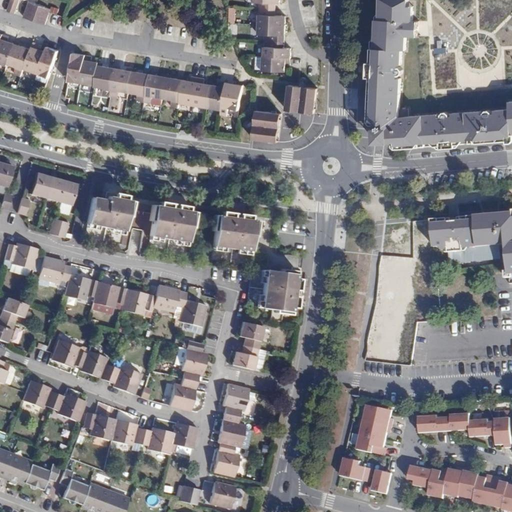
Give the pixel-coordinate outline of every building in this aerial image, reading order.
[(12,0),(8,12),(11,13),(16,14),(21,0),(25,0),(26,0),(25,0),(12,0)] [(259,9),(276,9),(276,3),(280,3),(280,0),(253,0),(253,2),(259,2),(259,9)] [(511,100),(511,101),(511,109),(496,109),(496,112),(494,113),(494,111),(491,110),(487,110),(485,111),(486,113),(482,113),(482,111),(481,110),(453,112),(453,116),(450,116),(450,114),(448,112),(444,112),(443,114),(443,116),(440,116),(439,113),(401,115),(403,78),(399,78),(400,75),(402,74),(403,72),(404,69),(401,67),(400,67),(400,64),(403,64),(404,49),(407,49),(408,35),(418,36),(420,20),(414,19),(415,6),(410,6),(409,4),(409,0),(380,0),(381,13),(376,16),(376,37),(372,40),(372,62),(371,78),(369,116),(369,121),(376,121),(375,143),(396,142),(396,145),(467,140),(476,140),(478,143),(499,141),(499,138),(498,134),(508,133),(511,133),(511,100)] [(30,2),(28,7),(36,11),(38,5),(30,2)] [(33,20),(39,23),(45,7),(38,5),(36,11),(33,20)] [(24,17),(33,20),(36,11),(28,7),(24,17)] [(46,25),(51,10),(45,7),(39,23),(46,25)] [(258,24),(286,26),(286,16),(276,16),(276,9),(259,9),(258,24)] [(268,41),(285,41),(286,26),(258,24),(258,34),(268,35),(268,41)] [(0,43),(0,64),(7,67),(7,65),(15,43),(8,41),(10,36),(3,34),(0,43)] [(264,57),(291,58),(292,48),(285,48),(285,41),(268,41),(268,47),(265,47),(264,57)] [(31,49),(24,70),(37,74),(45,51),(38,49),(40,44),(34,42),(31,49)] [(15,43),(7,65),(17,68),(15,74),(22,77),(24,70),(31,49),(15,43)] [(47,47),(45,51),(37,74),(49,78),(59,51),(47,47)] [(74,53),(69,81),(81,83),(86,55),(74,53)] [(86,55),(81,83),(95,86),(98,65),(99,62),(92,61),(93,56),(86,55)] [(291,64),(291,58),(264,57),(263,57),(262,71),(286,72),(286,64),(291,64)] [(95,86),(95,87),(104,89),(112,90),(116,68),(98,65),(95,86)] [(133,71),(116,68),(112,90),(120,91),(129,93),(133,71)] [(150,74),(133,71),(129,93),(139,94),(146,96),(150,74)] [(167,77),(150,74),(146,96),(145,102),(153,104),(154,97),(163,99),(167,77)] [(191,81),(184,80),(180,103),(194,106),(199,77),(192,76),(191,81)] [(184,80),(167,77),(163,99),(172,100),(171,107),(179,108),(180,103),(184,80)] [(205,79),(199,77),(194,106),(208,108),(212,85),(204,83),(205,79)] [(219,86),(212,85),(208,108),(222,110),(222,108),(226,82),(220,81),(219,86)] [(244,85),(226,82),(222,108),(230,109),(240,111),(244,85)] [(300,86),(289,85),(287,110),(315,113),(318,88),(308,87),(300,86)] [(112,90),(111,97),(119,98),(120,91),(112,90)] [(154,97),(153,104),(162,105),(163,99),(154,97)] [(222,108),(222,110),(221,115),(228,116),(230,109),(222,108)] [(274,141),(279,142),(282,113),(257,111),(254,139),(274,141)] [(11,173),(12,167),(6,165),(0,163),(0,184),(6,187),(11,173)] [(45,198),(51,177),(46,176),(36,173),(35,179),(30,194),(45,198)] [(58,202),(64,181),(59,180),(51,177),(45,198),(58,202)] [(74,195),(77,185),(71,183),(64,181),(58,202),(71,206),(74,195)] [(0,208),(8,211),(12,195),(4,193),(0,208)] [(126,201),(114,198),(108,197),(107,201),(92,198),(87,224),(100,227),(112,229),(124,232),(127,217),(129,218),(133,202),(126,201)] [(17,213),(25,215),(29,200),(22,198),(17,213)] [(169,209),(159,207),(152,206),(149,221),(152,221),(149,235),(162,238),(174,240),(186,242),(189,227),(192,228),(194,212),(187,211),(177,210),(169,209)] [(373,329),(370,359),(394,362),(395,353),(393,353),(394,340),(397,340),(401,303),(403,303),(404,294),(402,294),(403,282),(406,282),(407,274),(412,270),(416,270),(416,268),(421,263),(421,261),(424,261),(429,256),(431,255),(431,251),(432,250),(432,249),(433,248),(435,247),(438,247),(440,247),(442,248),(444,250),(507,244),(510,275),(511,274),(511,217),(505,218),(504,214),(476,216),(476,219),(462,220),(458,220),(452,221),(448,221),(448,218),(423,220),(423,223),(418,223),(417,225),(418,235),(419,246),(416,246),(408,247),(407,255),(399,254),(396,257),(386,256),(385,262),(381,262),(376,307),(373,329)] [(232,217),(221,216),(213,215),(211,230),(215,231),(213,245),(225,247),(237,248),(250,250),(252,236),(255,237),(257,221),(250,220),(237,218),(232,217)] [(61,221),(53,219),(49,234),(57,236),(61,221)] [(57,236),(64,238),(68,223),(61,221),(57,236)] [(32,271),(38,249),(31,247),(30,250),(27,249),(27,246),(17,243),(16,246),(9,244),(5,259),(12,262),(11,264),(32,271)] [(69,274),(71,267),(63,265),(64,262),(53,259),(53,262),(49,261),(50,259),(43,257),(38,278),(58,283),(59,281),(67,283),(69,274)] [(10,269),(11,264),(12,262),(5,259),(3,266),(10,269)] [(294,289),(295,277),(296,271),(280,269),(279,272),(265,270),(264,282),(262,294),(260,306),(271,307),(270,319),(281,320),(282,313),(290,314),(291,307),(293,295),(294,289)] [(94,297),(98,282),(90,280),(80,277),(79,280),(76,279),(76,276),(69,274),(67,283),(64,295),(85,300),(86,295),(94,297)] [(123,304),(127,289),(119,287),(109,285),(108,287),(104,286),(105,284),(98,282),(94,297),(93,302),(113,307),(115,302),(123,304)] [(185,300),(187,293),(179,291),(169,289),(169,292),(164,291),(165,287),(158,286),(155,296),(153,306),(173,311),(174,306),(183,308),(185,300)] [(144,309),(152,311),(153,306),(155,296),(148,294),(137,292),(137,294),(132,293),(133,291),(127,289),(123,304),(121,310),(142,315),(144,309)] [(23,317),(27,305),(23,304),(7,297),(3,310),(0,317),(14,323),(17,316),(23,317)] [(206,305),(185,300),(183,308),(180,320),(201,326),(206,305)] [(0,340),(7,343),(14,323),(0,317),(0,340)] [(243,345),(258,349),(263,327),(243,322),(239,336),(245,338),(243,345)] [(370,328),(365,359),(370,359),(373,329),(370,328)] [(87,349),(88,348),(80,345),(79,347),(60,339),(52,360),(58,362),(59,359),(63,360),(62,364),(72,368),(73,365),(80,368),(87,349)] [(202,353),(203,345),(188,340),(185,349),(202,353)] [(92,342),(89,350),(101,355),(103,348),(102,346),(92,342)] [(253,370),(258,349),(243,345),(241,353),(236,352),(232,365),(253,370)] [(181,347),(179,347),(175,364),(182,366),(184,358),(184,357),(185,349),(181,347)] [(107,381),(113,365),(106,362),(108,357),(101,355),(89,350),(87,349),(80,368),(79,370),(85,373),(86,370),(90,371),(89,374),(99,378),(107,381)] [(183,370),(181,378),(197,382),(199,374),(203,375),(205,364),(203,364),(203,360),(206,361),(208,354),(202,353),(185,349),(184,357),(184,358),(182,366),(181,370),(183,370)] [(3,369),(5,362),(0,360),(0,383),(3,385),(9,372),(3,369)] [(121,368),(113,365),(107,381),(114,384),(113,387),(123,390),(124,388),(127,389),(126,392),(134,395),(141,373),(121,365),(121,368)] [(197,382),(181,378),(180,385),(175,384),(169,406),(190,411),(192,402),(190,401),(191,398),(193,399),(196,390),(197,382)] [(30,380),(25,393),(22,401),(42,409),(43,406),(51,408),(57,394),(49,391),(50,388),(42,384),(40,387),(36,386),(37,383),(30,380)] [(245,410),(250,390),(228,384),(227,389),(230,390),(229,395),(226,394),(223,406),(226,406),(224,414),(240,418),(242,410),(245,410)] [(57,394),(51,408),(58,411),(57,414),(77,422),(85,401),(79,399),(78,402),(74,400),(75,397),(65,393),(64,397),(57,394)] [(367,405),(357,449),(385,456),(387,448),(384,448),(379,446),(383,431),(387,433),(390,433),(394,419),(391,418),(386,417),(388,409),(367,405)] [(87,413),(84,428),(91,430),(91,435),(111,440),(116,419),(109,418),(109,421),(104,419),(104,417),(95,415),(87,413)] [(239,424),(240,418),(224,414),(222,421),(220,430),(223,431),(222,436),(218,435),(217,442),(220,443),(236,447),(238,447),(244,426),(239,424)] [(419,417),(419,433),(470,430),(471,437),(496,435),(496,440),(504,439),(504,444),(504,447),(511,446),(511,444),(510,418),(495,419),(495,422),(489,422),(489,420),(470,421),(470,414),(451,415),(451,417),(438,418),(438,416),(419,417)] [(116,419),(111,440),(116,441),(132,446),(133,443),(140,445),(144,429),(136,428),(137,424),(128,422),(127,425),(122,424),(123,421),(116,419)] [(171,444),(192,449),(197,428),(191,426),(190,429),(185,428),(186,425),(176,423),(174,433),(171,444)] [(144,429),(140,445),(148,447),(147,449),(169,454),(171,444),(174,433),(167,432),(166,434),(162,433),(163,431),(153,428),(152,431),(144,429)] [(387,433),(383,431),(379,446),(384,448),(387,433)] [(213,472),(235,477),(240,455),(235,453),(236,447),(220,443),(218,451),(216,460),(219,461),(218,465),(215,464),(213,472)] [(0,471),(5,473),(12,454),(0,448),(0,471)] [(11,476),(10,479),(17,482),(23,484),(24,482),(31,463),(32,461),(12,454),(5,473),(11,476)] [(361,462),(345,458),(341,476),(363,481),(366,468),(360,466),(361,462)] [(31,463),(24,482),(29,484),(38,488),(43,490),(48,478),(55,480),(60,466),(53,463),(50,470),(31,463)] [(503,510),(511,511),(511,485),(501,483),(502,478),(487,475),(487,478),(486,483),(478,482),(478,479),(471,477),(472,472),(472,469),(465,467),(465,469),(458,467),(457,470),(449,469),(448,473),(447,478),(441,476),(441,472),(411,466),(408,479),(415,480),(414,485),(430,488),(428,495),(444,498),(444,494),(459,497),(459,496),(474,499),(474,502),(503,508),(503,510)] [(63,497),(82,504),(89,485),(71,478),(73,471),(65,468),(60,482),(67,485),(63,497)] [(373,469),(366,468),(363,481),(370,482),(373,469)] [(387,494),(392,474),(377,470),(372,490),(387,494)] [(480,474),(472,472),(471,477),(478,479),(478,482),(486,483),(487,478),(479,477),(480,474)] [(231,508),(235,487),(214,482),(212,491),(215,491),(214,496),(211,495),(210,503),(231,508)] [(89,485),(82,504),(81,507),(87,509),(94,511),(96,508),(102,510),(110,491),(90,483),(89,485)] [(180,501),(187,503),(191,488),(183,486),(180,499),(180,501)] [(187,503),(195,505),(199,490),(191,488),(187,503)] [(124,511),(129,498),(110,491),(102,510),(106,511),(124,511)]
